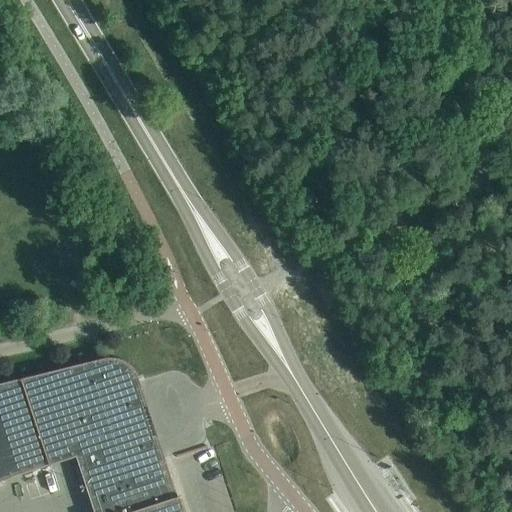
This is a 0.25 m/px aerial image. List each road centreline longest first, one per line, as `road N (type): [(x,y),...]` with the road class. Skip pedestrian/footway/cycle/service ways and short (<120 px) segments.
road 1 (unclassified): [(253,285),(511,166)]
road 2 (secondary): [(187,199),(230,295),(315,415)]
road 3 (unclassified): [(291,511),(295,502),(247,439),(187,304)]
road 4 (secondary): [(187,199),(66,0)]
road 5 (unclassified): [(0,351),(187,304)]
road 6 (secondary): [(315,415),(253,285)]
